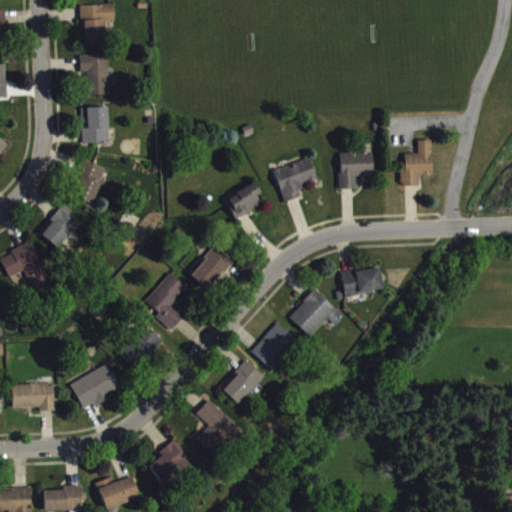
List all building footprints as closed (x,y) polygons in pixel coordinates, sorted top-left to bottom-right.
[(83,11),(84,54),(106,53),(105,32),(116,32),(115,10),(83,11)] [(7,16),(0,16),(0,55),(8,55),(7,16)] [(111,100),(110,61),(81,62),(82,79),(88,79),(89,101),(111,100)] [(8,70),(0,69),(0,103),(9,103),(8,70)] [(83,149),(110,149),(110,113),(82,113),(83,149)] [(0,163),(10,151),(0,142),(0,163)] [(420,192),(420,181),(433,181),(432,146),(419,146),(419,159),(405,159),(406,170),(401,170),(402,192),(420,192)] [(340,159),(342,195),(357,194),(357,182),(375,182),(374,157),(340,159)] [(286,208),(304,202),(300,190),(317,184),(310,164),(275,177),(286,208)] [(107,174),(87,167),(73,204),(93,211),(107,174)] [(263,211),(258,201),(262,200),(257,188),(229,201),(238,222),(263,211)] [(80,230),(74,224),(77,220),(65,210),(41,238),(59,254),(80,230)] [(0,264),(11,284),(25,277),(34,294),(51,285),(32,247),(0,264)] [(234,267),(218,252),(191,280),(208,295),(234,267)] [(343,278),(346,301),(384,296),(381,273),(343,278)] [(173,336),(186,321),(173,309),(187,293),(172,279),(147,307),(159,318),(157,321),(173,336)] [(336,331),(345,322),(316,295),(290,323),(311,342),(328,324),(336,331)] [(253,360),(273,375),(296,343),(276,328),(253,360)] [(119,360),(136,375),(163,345),(146,330),(119,360)] [(265,383),(248,367),(222,394),(239,410),(265,383)] [(123,396),(108,370),(71,390),(85,416),(123,396)] [(14,390),(15,414),(41,413),(41,417),(56,416),(55,389),(14,390)] [(213,461),(239,435),(211,406),(198,419),(210,432),(197,444),(213,461)] [(183,459),(186,456),(176,446),(148,471),(164,490),(190,467),(183,459)] [(115,511),(141,502),(133,481),(115,488),(113,482),(97,489),(105,511),(115,511)] [(44,497),(44,511),(82,511),(82,491),(69,492),(69,496),(44,497)] [(31,511),(32,495),(0,495),(0,511),(31,511)]
